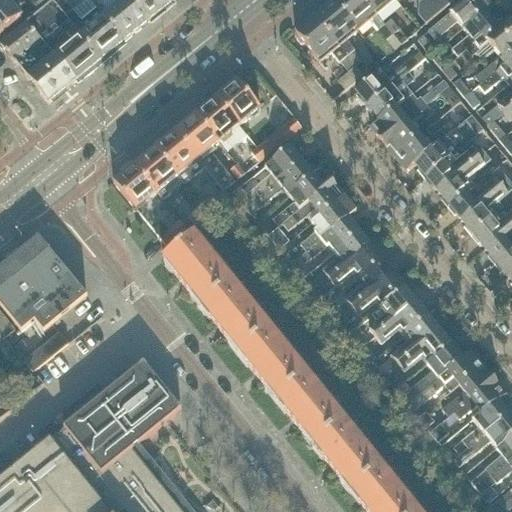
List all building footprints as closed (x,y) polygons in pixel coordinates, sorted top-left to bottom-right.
[(0,37),(22,19),(6,0),(4,0),(0,3),(0,37)] [(39,13),(54,1),(52,0),(31,0),(30,1),(39,13)] [(99,11),(106,5),(101,0),(89,0),(99,11)] [(126,44),(150,24),(130,0),(129,0),(105,19),(126,44)] [(130,0),(150,24),(174,4),(170,0),(130,0)] [(359,33),(377,18),(362,0),(335,0),(333,2),(359,33)] [(362,0),(377,18),(397,2),(394,0),(362,0)] [(425,11),(431,6),(426,0),(417,0),(416,1),(425,11)] [(464,32),(492,8),(485,0),(471,0),(434,31),(429,35),(435,42),(441,38),(458,24),(464,32)] [(105,19),(90,32),(65,1),(57,7),(102,63),(126,44),(105,19)] [(359,33),(333,2),(324,10),(325,12),(317,18),(316,16),(314,18),(340,49),(348,58),(354,53),(355,52),(347,43),(359,33)] [(102,63),(57,7),(54,5),(29,25),(55,58),(77,84),(102,63)] [(508,17),(503,21),(492,8),(464,32),(470,39),(453,52),(459,60),(467,53),(509,18),(508,17)] [(348,58),(340,49),(314,18),(312,19),(314,22),(296,36),(298,38),(297,41),(301,46),(304,46),(326,72),(327,72),(321,65),(332,56),(340,65),(341,64),(349,74),(355,69),(348,58)] [(496,53),(511,39),(511,22),(509,18),(467,53),(473,59),(477,56),(483,63),(495,53),(496,53)] [(394,38),(400,32),(392,22),(385,27),(394,38)] [(28,79),(55,58),(29,25),(2,47),(28,79)] [(402,47),(394,38),(385,27),(379,33),(395,53),(402,47)] [(426,54),(432,49),(424,39),(418,44),(426,54)] [(481,87),(490,80),(511,62),(511,39),(496,53),(501,60),(476,80),(481,87)] [(355,69),(362,63),(354,53),(348,58),(355,69)] [(367,110),(409,76),(427,61),(421,54),(395,75),(389,68),(357,94),(359,96),(357,98),(367,110)] [(50,106),(77,84),(55,58),(28,79),(50,106)] [(442,73),(449,68),(441,58),(434,64),(442,73)] [(511,62),(490,80),(481,87),(487,95),(504,81),(510,88),(511,86),(511,62)] [(451,84),(458,78),(450,67),(449,68),(442,73),(451,84)] [(407,90),(415,83),(409,76),(367,110),(373,118),(376,116),(381,121),(372,128),(371,127),(370,128),(371,130),(413,97),(407,90)] [(465,101),(470,96),(472,95),(461,81),(454,87),(465,101)] [(240,128),(261,111),(238,83),(218,100),(240,128)] [(511,86),(510,88),(511,90),(511,98),(487,119),(487,120),(483,123),(488,130),(511,110),(511,86)] [(453,111),(462,104),(450,90),(442,97),(453,111)] [(470,96),(465,101),(474,112),(479,107),(470,96)] [(418,103),(414,98),(413,97),(371,130),(383,145),(424,111),(428,108),(421,100),(418,103)] [(220,145),(240,128),(218,100),(197,117),(220,145)] [(511,110),(488,130),(494,137),(511,122),(511,110)] [(422,125),(430,118),(424,111),(383,145),(395,159),(427,133),(427,132),(422,125)] [(210,153),(220,145),(197,117),(176,134),(191,153),(199,162),(225,193),(236,184),(210,153)] [(477,139),(484,132),(473,118),(465,124),(477,139)] [(446,140),(455,132),(450,126),(441,133),(433,139),(427,133),(395,159),(406,173),(447,140),(446,140)] [(453,147),(461,140),(455,132),(446,140),(447,140),(406,173),(407,174),(416,166),(421,171),(418,173),(425,182),(459,154),(453,147)] [(260,165),(287,143),(279,133),(252,155),(260,165)] [(199,162),(191,153),(176,134),(156,151),(158,153),(179,179),(199,162)] [(506,139),(501,144),(511,157),(511,145),(511,144),(506,139)] [(486,156),(483,153),(480,149),(474,154),(473,153),(465,161),(459,154),(425,182),(431,190),(434,188),(439,194),(486,156)] [(294,152),(292,153),(289,150),(266,170),(272,177),(247,197),(241,190),(234,196),(245,210),(254,203),(303,162),(294,152)] [(179,179),(158,153),(156,151),(135,168),(158,196),(164,203),(174,194),(168,187),(179,179)] [(468,182),(492,163),(486,156),(439,194),(444,200),(442,201),(448,209),(474,189),(468,182)] [(308,173),(310,171),(303,162),(254,203),(245,210),(252,218),(283,192),(289,199),(323,172),(321,171),(312,178),(308,173)] [(239,181),(246,177),(238,167),(232,172),(239,181)] [(137,213),(158,196),(135,168),(114,185),(137,213)] [(329,179),(329,180),(323,172),(289,199),(290,200),(299,192),(304,198),(263,232),(269,239),(283,227),(335,186),(329,179)] [(462,222),(503,189),(497,182),(480,196),(474,189),(448,209),(455,218),(457,216),(462,222)] [(498,205),(511,193),(511,186),(510,183),(503,189),(462,222),(468,228),(465,229),(472,238),(504,212),(498,205)] [(338,191),(339,191),(335,186),(283,227),(289,234),(316,212),(321,219),(345,200),(338,191)] [(307,254),(357,214),(345,200),(321,219),(327,226),(301,247),(307,254)] [(511,216),(506,210),(504,212),(472,238),(478,247),(481,244),(486,250),(511,228),(511,216)] [(195,228),(205,219),(198,211),(188,219),(195,228)] [(352,227),(348,222),(357,214),(307,254),(300,260),(292,267),(297,273),(305,267),(313,261),(313,262),(330,248),(335,255),(361,233),(354,225),(352,227)] [(168,250),(189,233),(181,223),(160,240),(168,250)] [(511,228),(486,250),(491,256),(488,258),(495,266),(511,252),(511,228)] [(315,295),(330,282),(370,249),(366,244),(368,241),(361,233),(335,255),(341,261),(309,288),(315,295)] [(202,310),(232,284),(195,238),(164,263),(202,310)] [(79,289),(40,242),(39,242),(49,255),(36,265),(29,255),(0,278),(0,306),(23,334),(36,324),(45,336),(88,300),(79,289)] [(370,249),(330,282),(315,295),(321,302),(336,290),(353,276),(359,283),(384,261),(377,253),(375,255),(370,249)] [(509,278),(511,276),(511,252),(495,266),(502,274),(504,272),(509,278)] [(388,271),(391,269),(384,261),(359,283),(364,289),(347,304),(353,311),(393,277),(388,271)] [(398,284),(393,277),(353,311),(359,319),(376,304),(382,311),(407,290),(400,282),(398,284)] [(239,356),(270,331),(232,284),(202,310),(239,356)] [(412,300),(414,298),(407,290),(382,311),(387,318),(370,332),(376,339),(416,306),(412,300)] [(423,309),(421,311),(416,306),(376,339),(382,346),(399,332),(405,339),(430,318),(423,309)] [(1,314),(0,314),(0,343),(1,345),(17,332),(1,314)] [(345,317),(338,323),(344,330),(351,325),(345,317)] [(384,379),(392,373),(399,367),(440,334),(435,328),(437,326),(430,318),(405,339),(410,346),(378,372),(384,379)] [(277,402),(308,377),(270,331),(239,356),(277,402)] [(28,333),(19,340),(28,352),(37,345),(28,333)] [(358,354),(365,348),(353,334),(346,340),(358,354)] [(447,338),(445,340),(440,334),(399,367),(405,374),(422,361),(428,367),(453,346),(447,338)] [(34,374),(70,346),(61,335),(25,364),(34,374)] [(462,361),(458,355),(460,354),(453,346),(428,367),(433,374),(411,392),(406,386),(397,393),(402,400),(408,407),(423,396),(472,354),(471,353),(462,361)] [(365,348),(358,354),(367,364),(374,359),(365,348)] [(460,388),(483,368),(472,354),(423,396),(408,407),(413,414),(437,394),(438,395),(454,381),(460,388)] [(182,412),(144,365),(106,396),(99,387),(39,436),(47,445),(0,482),(0,511),(187,511),(172,493),(169,496),(133,452),(182,412)] [(490,376),(483,368),(460,388),(465,395),(443,413),(449,420),(455,415),(495,382),(490,376)] [(391,387),(399,381),(392,373),(384,379),(391,387)] [(314,448),(345,423),(308,377),(277,402),(314,448)] [(500,388),(495,382),(455,415),(460,423),(477,409),(482,415),(473,423),(474,424),(507,396),(500,388)] [(498,404),(507,397),(507,396),(474,424),(479,429),(463,443),(462,442),(453,451),(459,459),(511,417),(504,408),(502,410),(498,404)] [(428,414),(420,421),(428,430),(435,424),(428,414)] [(511,417),(459,459),(454,463),(460,470),(492,445),(497,451),(511,439),(511,417)] [(351,495),(383,469),(345,423),(314,448),(351,495)] [(439,445),(449,436),(441,426),(431,436),(439,445)] [(477,492),(511,463),(511,439),(497,451),(503,458),(486,472),(487,473),(472,485),(477,492)] [(511,463),(477,492),(482,498),(497,485),(498,486),(511,474),(511,463)] [(365,511),(417,511),(383,469),(351,495),(365,511)] [(504,511),(509,511),(511,510),(511,496),(510,494),(498,504),(504,511)]
